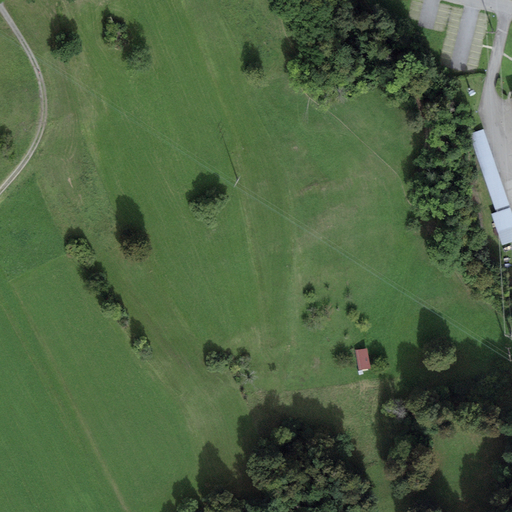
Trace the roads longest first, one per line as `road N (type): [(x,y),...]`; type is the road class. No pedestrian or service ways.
road 1 (track): [(363,0),(424,115),(428,138),(417,287),(385,379)]
road 2 (track): [(0,191),(38,138),(44,112),(39,74),(0,7)]
